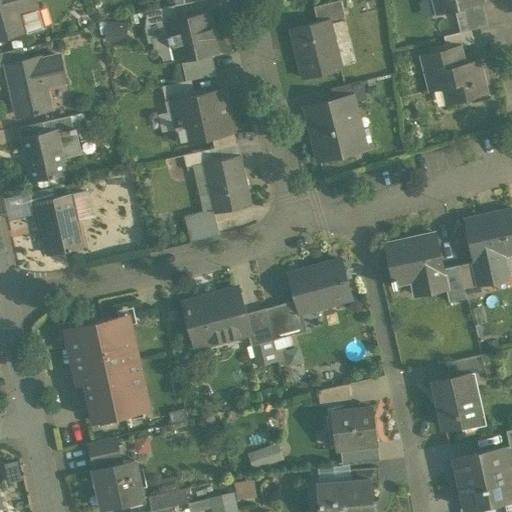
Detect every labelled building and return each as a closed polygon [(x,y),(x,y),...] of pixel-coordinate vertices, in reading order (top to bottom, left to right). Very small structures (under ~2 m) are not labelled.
[(0,0),(0,37),(24,31),(18,10),(37,5),(35,0),(0,0)] [(339,0),(338,0),(313,6),(316,21),(328,19),(328,21),(344,17),(339,0)] [(484,0),(432,0),(436,14),(461,8),(482,2),(485,2),(484,0)] [(482,2),(461,8),(463,17),(461,18),(461,19),(485,13),(482,2)] [(174,5),(147,11),(153,38),(170,34),(168,26),(178,23),(174,5)] [(208,12),(189,17),(190,21),(178,23),(168,26),(170,34),(171,36),(169,36),(170,41),(172,41),(176,61),(217,51),(208,12)] [(485,13),(461,19),(464,30),(464,31),(471,29),(488,25),(485,13)] [(106,37),(129,38),(130,19),(107,19),(106,37)] [(316,21),(290,27),(302,78),(340,69),(328,21),(328,19),(316,21)] [(464,30),(444,35),(447,46),(459,43),(460,44),(474,41),(471,29),(464,31),(464,30)] [(460,44),(459,43),(447,46),(421,52),(430,89),(443,86),(447,103),(487,93),(478,57),(464,61),(460,44)] [(22,48),(0,52),(0,66),(8,65),(7,64),(25,60),(22,48)] [(25,60),(7,64),(8,65),(18,115),(51,108),(46,84),(65,80),(59,55),(41,59),(40,57),(25,60)] [(191,79),(162,86),(165,97),(193,91),(191,79)] [(361,80),(329,88),(331,99),(351,94),(353,101),(365,99),(361,80)] [(223,89),(170,100),(176,126),(173,127),(174,130),(177,130),(180,144),(211,137),(232,132),(223,89)] [(331,99),(304,106),(318,160),(364,148),(353,101),(351,94),(331,99)] [(70,115),(43,122),(45,133),(55,131),(56,132),(73,128),(70,115)] [(45,133),(23,139),(32,179),(51,175),(51,176),(54,176),(53,174),(65,171),(60,152),(66,151),(66,154),(79,151),(73,128),(56,132),(55,131),(45,133)] [(232,132),(211,137),(213,148),(234,143),(232,132)] [(213,148),(208,149),(210,161),(240,154),(237,143),(234,143),(213,148)] [(210,161),(203,163),(214,212),(214,213),(251,205),(240,154),(210,161)] [(54,199),(51,187),(27,193),(30,206),(37,204),(37,202),(54,199)] [(54,199),(37,202),(37,204),(48,252),(65,248),(66,250),(68,249),(68,248),(80,245),(70,195),(54,199)] [(511,209),(511,208),(465,218),(474,261),(479,281),(480,280),(506,275),(502,253),(511,250),(511,209)] [(214,212),(185,220),(191,242),(220,234),(214,213),(214,212)] [(433,234),(413,239),(413,236),(386,243),(393,276),(392,277),(394,287),(398,286),(396,278),(412,275),(416,294),(445,288),(447,287),(443,268),(435,232),(433,232),(433,234)] [(339,258),(287,272),(294,299),(297,311),(300,310),(350,296),(339,258)] [(474,261),(459,264),(466,297),(483,293),(480,280),(479,281),(474,261)] [(459,264),(443,268),(447,287),(445,288),(448,301),(466,297),(459,264)] [(238,288),(185,302),(196,342),(226,334),(227,338),(248,333),(249,333),(244,313),(238,288)] [(294,299),(265,307),(272,339),(305,330),(300,310),(297,311),(294,299)] [(265,307),(244,313),(249,333),(248,333),(251,345),(272,339),(265,307)] [(128,314),(66,328),(76,375),(84,373),(94,420),(149,408),(128,314)] [(481,353),(445,361),(449,377),(470,373),(470,374),(485,370),(481,353)] [(449,377),(433,381),(443,428),(479,420),(470,374),(470,373),(449,377)] [(349,383),(318,390),(319,403),(351,399),(349,383)] [(372,406),(332,412),(337,447),(356,445),(377,442),(372,406)] [(115,436),(88,442),(94,468),(121,462),(115,436)] [(254,464),(285,457),(281,441),(250,448),(254,464)] [(377,442),(356,445),(358,462),(379,459),(377,442)] [(356,445),(340,447),(342,464),(358,462),(356,445)] [(511,483),(503,445),(455,456),(466,505),(466,507),(505,498),(511,496),(511,483)] [(121,462),(94,468),(95,470),(99,469),(107,506),(103,507),(103,509),(143,500),(134,459),(121,462)] [(377,465),(349,468),(350,481),(370,479),(379,479),(377,465)] [(238,480),(241,497),(259,494),(256,476),(238,480)] [(350,481),(318,484),(320,511),(372,511),(370,479),(350,481)] [(185,487),(148,496),(151,510),(174,505),(188,502),(185,487)] [(505,498),(466,507),(466,505),(460,506),(461,511),(503,511),(508,511),(505,498)]
